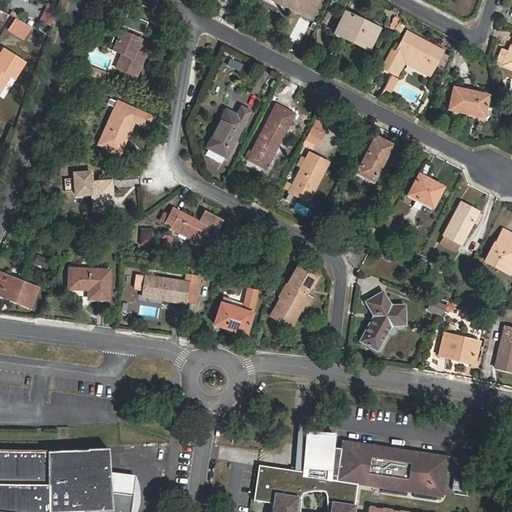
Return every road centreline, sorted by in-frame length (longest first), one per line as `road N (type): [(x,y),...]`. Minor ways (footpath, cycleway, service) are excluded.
road 1 (residential): [(198,17),(172,147),(177,166),(336,259),(342,277),(330,370)]
road 2 (residential): [(198,17),(511,185)]
road 3 (residential): [(78,0),(0,212)]
road 4 (residential): [(0,326),(154,347),(188,365)]
road 5 (residential): [(330,370),(511,398)]
road 6 (residential): [(401,0),(477,33),(493,0)]
